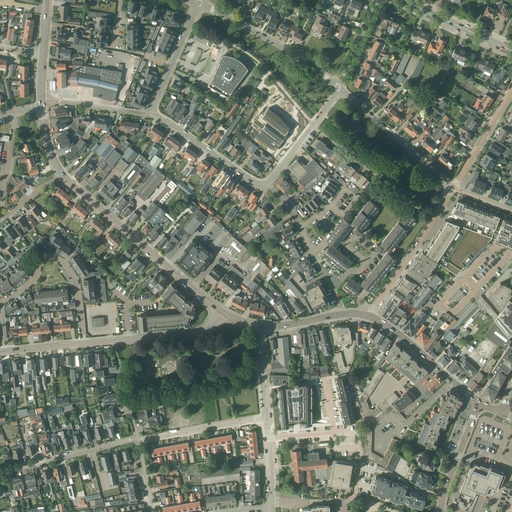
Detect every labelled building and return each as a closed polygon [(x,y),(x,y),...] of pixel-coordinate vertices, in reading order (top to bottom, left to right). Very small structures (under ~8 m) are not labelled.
[(115,0),(106,0),(105,6),(110,7),(110,10),(112,11),(115,0)] [(361,3),(354,0),(352,0),(350,4),(349,4),(345,12),(352,15),(354,11),(355,9),(354,8),(354,7),(359,9),(361,3)] [(135,9),(137,3),(131,1),(130,4),(129,3),(127,7),(129,8),(128,10),(132,11),(131,14),(136,16),(138,10),(135,9)] [(500,2),(496,10),(487,6),(484,14),(494,18),(495,14),(499,15),(498,16),(505,19),(510,8),(506,6),(506,5),(500,2)] [(148,18),(149,12),(147,12),(148,7),(142,5),(138,15),(145,17),(144,17),(148,18)] [(267,17),(270,10),(260,5),(255,15),(253,18),(260,22),(263,16),(267,17)] [(157,21),(160,10),(154,8),(152,13),(149,12),(148,18),(151,19),(157,21)] [(270,10),(267,17),(270,19),(267,25),(274,29),(279,20),(275,18),(277,14),(270,10)] [(70,19),(70,13),(60,12),(60,20),(63,20),(63,19),(67,19),(68,19),(67,23),(80,24),(80,20),(70,19)] [(104,13),(97,12),(96,16),(99,16),(98,22),(110,24),(111,21),(110,20),(110,18),(103,17),(104,13)] [(326,27),(323,25),(326,18),(325,18),(325,16),(316,12),(315,15),(316,16),(311,28),(323,34),(326,27)] [(179,25),(182,19),(180,18),(180,17),(178,15),(177,16),(173,15),(172,17),(169,16),(168,20),(166,19),(164,24),(172,27),(173,24),(176,25),(176,24),(179,25)] [(384,22),(381,25),(385,30),(388,27),(387,26),(388,23),(389,23),(388,26),(392,27),(390,30),(395,32),(396,29),(396,28),(397,26),(397,27),(400,21),(387,15),(384,22)] [(22,24),(23,22),(19,21),(19,23),(20,23),(20,25),(22,26),(22,27),(25,27),(25,30),(32,31),(33,26),(22,24)] [(290,33),(294,25),(286,21),(285,24),(282,22),(277,31),(285,35),(286,31),(290,33)] [(110,24),(98,22),(97,28),(95,28),(94,31),(99,31),(101,32),(101,29),(108,30),(109,27),(110,28),(110,24)] [(142,24),(135,22),(135,25),(128,25),(128,30),(138,30),(138,25),(142,25),(142,24)] [(304,35),(298,32),(300,29),(297,27),(299,24),(296,22),(294,26),(294,25),(290,33),(294,35),(292,39),(299,43),(301,39),(301,40),(304,35)] [(340,30),(337,37),(336,39),(340,41),(341,39),(344,40),(346,36),(347,32),(346,31),(347,28),(342,26),(342,25),(339,24),(337,29),(340,30)] [(174,37),(176,32),(165,27),(161,36),(172,41),(174,37)] [(140,30),(138,30),(128,30),(128,41),(138,41),(140,41),(140,30)] [(191,36),(198,38),(200,33),(193,30),(191,36)] [(419,33),(414,30),(410,39),(425,45),(429,35),(420,30),(419,33)] [(101,32),(99,31),(98,34),(99,34),(98,40),(108,41),(108,38),(108,36),(105,35),(105,34),(105,32),(101,32)] [(67,33),(59,32),(59,33),(58,34),(58,35),(59,36),(58,39),(66,40),(73,41),(73,43),(77,44),(78,38),(73,37),(68,36),(67,35),(67,33)] [(201,40),(212,43),(214,37),(203,33),(201,40)] [(378,39),(386,42),(388,38),(381,34),(378,39)] [(20,36),(20,38),(24,39),(23,42),(23,45),(29,46),(30,43),(31,37),(20,36)] [(168,50),(172,41),(161,36),(157,46),(159,47),(168,50)] [(434,51),(441,54),(446,42),(439,39),(437,46),(430,43),(428,49),(427,51),(430,52),(431,50),(434,51)] [(108,41),(98,40),(97,45),(96,48),(102,49),(103,46),(106,46),(107,44),(108,41)] [(376,40),(372,49),(379,52),(380,53),(381,51),(382,51),(385,45),(383,43),(383,44),(376,40)] [(138,41),(128,41),(128,51),(138,51),(138,41)] [(62,52),(72,53),(72,51),(71,51),(72,49),(71,49),(72,47),(58,45),(58,46),(57,46),(57,50),(62,51),(62,52)] [(166,56),(168,50),(159,47),(157,52),(166,56)] [(470,53),(456,47),(452,57),(465,63),(470,53)] [(372,49),(368,57),(372,59),(371,61),(377,64),(380,65),(381,64),(377,62),(381,55),(384,56),(385,55),(382,54),(383,52),(382,51),(381,51),(380,53),(379,52),(372,49)] [(71,55),(72,53),(62,52),(62,51),(57,50),(56,56),(60,56),(59,59),(70,60),(71,55)] [(228,98),(247,72),(247,71),(248,70),(246,67),(244,64),(240,61),(237,59),(233,57),(230,56),(227,55),(223,55),(222,57),(221,57),(208,86),(228,98)] [(477,60),(473,67),(477,69),(478,67),(485,70),(485,69),(492,72),(495,66),(488,63),(489,62),(483,59),(481,62),(477,60)] [(54,63),(57,63),(57,65),(57,66),(57,68),(57,69),(61,69),(61,71),(66,71),(66,63),(58,63),(58,61),(54,61),(54,63)] [(374,69),(372,68),(371,68),(372,65),(366,62),(363,68),(381,76),(379,75),(380,73),(378,72),(378,71),(374,69)] [(73,71),(72,71),(72,72),(58,72),(58,86),(78,86),(78,85),(95,88),(95,89),(96,90),(95,91),(94,95),(115,101),(118,89),(123,68),(118,68),(118,70),(103,68),(82,65),(73,64),(73,71)] [(380,78),(381,76),(363,68),(361,74),(367,76),(367,77),(369,78),(371,75),(375,77),(375,78),(378,78),(380,78)] [(493,78),(492,81),(495,82),(496,79),(496,80),(501,82),(501,83),(501,82),(503,78),(505,79),(505,78),(506,78),(507,75),(508,76),(510,72),(508,71),(507,70),(507,69),(506,69),(505,69),(503,68),(501,72),(498,70),(497,74),(496,73),(494,78),(493,78)] [(149,69),(147,74),(157,79),(158,75),(157,75),(159,73),(149,69)] [(147,74),(147,75),(145,79),(155,84),(155,83),(154,83),(156,78),(157,79),(147,74)] [(170,86),(174,88),(179,91),(182,87),(184,88),(188,83),(181,78),(179,82),(175,80),(175,81),(174,80),(174,82),(173,83),(173,82),(170,86)] [(364,81),(358,78),(357,82),(356,81),(354,84),(355,85),(362,88),(361,90),(365,92),(367,88),(368,89),(370,83),(368,83),(369,81),(365,79),(364,81)] [(389,78),(384,83),(392,90),(393,90),(397,86),(389,78)] [(145,79),(142,85),(151,89),(152,86),(153,87),(155,84),(145,79)] [(255,88),(260,82),(256,79),(253,83),(251,85),(255,88)] [(194,81),(192,83),(205,92),(207,90),(201,85),(199,88),(195,85),(197,83),(194,81)] [(487,88),(494,92),(497,85),(490,82),(487,88)] [(506,90),(509,83),(506,82),(505,85),(500,83),(499,87),(506,90)] [(266,83),(263,85),(279,103),(282,100),(266,83)] [(476,84),(475,86),(486,93),(488,89),(476,84)] [(141,87),(138,92),(148,97),(150,94),(149,93),(150,91),(141,87)] [(376,92),(372,88),(366,95),(370,99),(376,92)] [(199,90),(192,100),(197,103),(203,93),(199,90)] [(416,90),(413,94),(420,100),(424,97),(416,90)] [(138,92),(138,93),(136,97),(134,96),(134,97),(146,102),(145,101),(147,97),(148,97),(138,92)] [(378,92),(372,98),(373,98),(375,99),(373,101),(374,102),(373,103),(375,104),(376,104),(378,106),(383,102),(382,102),(386,97),(381,92),(380,94),(378,92)] [(481,98),(479,101),(480,102),(482,103),(483,102),(489,105),(493,98),(486,94),(483,99),(481,98)] [(184,101),(186,98),(181,95),(179,98),(180,99),(178,101),(176,100),(175,101),(173,99),(166,108),(174,114),(181,104),(182,104),(184,101)] [(134,97),(131,105),(134,106),(135,104),(143,107),(144,105),(145,105),(146,102),(134,97)] [(444,98),(438,107),(442,109),(448,100),(444,98)] [(183,105),(176,115),(181,119),(188,109),(191,106),(184,101),(182,104),(182,105),(183,105)] [(389,106),(386,109),(389,111),(387,113),(391,118),(402,106),(404,104),(401,101),(396,106),(394,105),(392,108),(389,106)] [(230,117),(239,105),(235,102),(226,114),(230,117)] [(489,105),(483,102),(482,103),(480,102),(480,103),(477,108),(480,110),(479,110),(484,113),(489,105)] [(209,105),(202,115),(205,117),(213,107),(209,105)] [(402,106),(391,118),(396,122),(398,120),(400,122),(403,118),(401,116),(398,114),(399,113),(398,113),(400,111),(401,112),(404,108),(402,106)] [(198,116),(193,113),(196,108),(194,107),(192,110),(191,109),(191,110),(188,114),(190,116),(186,122),(191,126),(198,116)] [(260,113),(251,124),(252,125),(254,127),(252,130),(251,130),(261,141),(277,149),(282,143),(281,142),(282,141),(286,136),(288,133),(287,132),(290,128),(280,117),(268,108),(266,111),(264,109),(260,113)] [(350,123),(352,120),(352,116),(349,113),(345,114),(343,117),(343,121),(346,123),(350,123)] [(238,114),(231,124),(234,127),(242,116),(238,114)] [(464,126),(471,130),(472,128),(474,130),(478,123),(476,122),(477,119),(470,114),(470,115),(471,115),(465,124),(465,125),(464,126)] [(82,118),(81,116),(75,122),(77,124),(78,124),(78,125),(87,126),(90,120),(91,116),(85,115),(84,119),(82,119),(82,118)] [(60,120),(57,121),(58,123),(57,124),(57,125),(58,126),(58,127),(67,125),(67,126),(69,126),(68,122),(67,122),(67,121),(70,121),(69,117),(60,118),(60,120)] [(100,127),(102,118),(96,117),(95,123),(94,123),(94,120),(92,120),(91,120),(85,131),(89,133),(91,130),(94,130),(95,127),(100,127)] [(201,119),(194,128),(199,132),(204,126),(206,127),(205,128),(207,129),(206,130),(210,132),(216,125),(205,118),(205,119),(202,117),(201,119)] [(102,118),(100,127),(103,128),(102,130),(108,131),(111,124),(107,124),(108,119),(102,118)] [(409,133),(419,121),(416,119),(414,122),(411,125),(408,123),(404,128),(409,133)] [(123,128),(127,128),(130,129),(131,128),(132,122),(124,121),(121,121),(120,128),(123,128)] [(419,121),(409,133),(411,135),(410,135),(412,137),(413,137),(415,135),(417,137),(420,133),(419,132),(422,128),(422,129),(424,126),(419,121)] [(138,130),(139,123),(132,122),(131,128),(130,129),(127,132),(130,133),(137,134),(138,130)] [(428,127),(424,132),(426,134),(430,130),(430,129),(432,127),(431,125),(428,127)] [(155,135),(159,129),(153,126),(150,131),(149,130),(146,133),(150,136),(152,132),(155,135)] [(467,142),(472,134),(471,134),(472,132),(462,126),(460,129),(461,129),(461,130),(464,132),(463,134),(462,134),(462,135),(461,134),(460,134),(459,136),(460,137),(460,138),(462,139),(467,142)] [(435,134),(437,135),(441,131),(440,131),(443,128),(441,127),(439,129),(438,128),(435,132),(436,133),(435,134)] [(215,134),(211,140),(216,143),(220,138),(221,138),(227,130),(225,128),(223,131),(219,128),(215,134)] [(224,149),(231,139),(227,136),(232,130),(229,128),(228,128),(227,130),(221,138),(220,140),(222,141),(219,145),(224,149)] [(448,132),(457,139),(459,136),(455,133),(456,132),(451,128),(450,129),(449,128),(447,130),(448,132)] [(496,138),(503,142),(505,139),(504,139),(507,134),(508,132),(504,130),(502,128),(496,138)] [(67,129),(62,132),(63,134),(58,136),(58,137),(59,140),(60,140),(61,142),(71,137),(67,129)] [(155,135),(153,137),(157,140),(156,140),(160,143),(164,137),(162,136),(164,133),(159,129),(155,135)] [(430,142),(426,148),(430,152),(435,147),(432,144),(434,141),(435,142),(443,133),(441,131),(437,135),(435,137),(435,136),(430,142)] [(100,145),(105,139),(115,146),(119,142),(109,134),(105,138),(103,136),(99,140),(97,142),(100,145)] [(423,136),(420,140),(422,142),(421,143),(426,148),(430,142),(435,136),(433,134),(430,137),(428,135),(427,136),(425,135),(424,137),(423,136)] [(443,144),(449,138),(446,135),(440,141),(443,144)] [(167,137),(163,143),(170,148),(172,145),(176,139),(171,136),(169,138),(167,137)] [(71,137),(61,142),(62,144),(61,144),(62,147),(63,147),(68,145),(69,147),(75,144),(72,139),(70,140),(69,138),(71,137)] [(67,159),(68,158),(69,160),(73,158),(73,159),(78,156),(76,152),(80,150),(83,146),(84,147),(87,142),(81,139),(77,145),(71,148),(72,151),(70,152),(70,151),(66,153),(66,154),(65,155),(67,159)] [(105,158),(115,146),(105,139),(100,145),(96,150),(105,158)] [(176,139),(172,145),(176,147),(174,150),(177,152),(179,149),(178,148),(181,143),(176,139)] [(246,148),(251,142),(248,139),(246,142),(243,146),(246,148)] [(313,144),(311,145),(314,147),(313,148),(313,149),(316,151),(323,142),(320,140),(319,141),(317,139),(313,144)] [(118,160),(130,147),(129,146),(124,142),(121,140),(105,160),(109,164),(113,167),(118,160)] [(22,145),(23,148),(25,147),(27,151),(32,150),(29,142),(25,143),(24,141),(20,142),(21,145),(22,145)] [(490,148),(489,149),(499,155),(500,152),(507,156),(511,149),(498,141),(496,145),(493,143),(492,145),(491,144),(489,147),(490,148)] [(96,150),(100,145),(97,142),(94,146),(91,149),(95,152),(96,150)] [(323,142),(316,151),(319,154),(320,153),(323,154),(328,148),(326,146),(327,145),(323,142)] [(157,149),(159,146),(155,143),(151,148),(152,148),(148,154),(150,155),(147,159),(149,161),(152,156),(157,149)] [(234,147),(230,153),(236,157),(240,150),(241,151),(243,147),(240,145),(237,143),(234,146),(234,147)] [(261,155),(255,150),(258,147),(255,145),(250,152),(253,155),(251,158),(250,157),(245,164),(249,166),(251,163),(254,164),(261,155)] [(130,165),(137,157),(136,156),(138,153),(130,147),(118,160),(119,161),(114,167),(122,173),(129,164),(130,165)] [(189,156),(192,151),(187,147),(183,152),(182,151),(180,155),(183,157),(185,154),(189,156)] [(323,154),(322,156),(324,157),(327,160),(334,151),(331,148),(330,149),(328,148),(323,154)] [(192,151),(189,156),(192,159),(190,162),(193,164),(195,161),(194,160),(198,154),(192,151)] [(334,151),(327,160),(333,164),(333,165),(339,157),(337,155),(338,154),(334,151)] [(448,159),(446,158),(445,156),(448,153),(445,151),(438,158),(444,164),(448,159)] [(132,166),(123,177),(130,183),(139,173),(148,162),(149,161),(147,159),(140,154),(137,157),(130,165),(132,166)] [(484,155),(483,158),(493,165),(496,166),(499,162),(501,163),(503,160),(496,156),(494,158),(486,154),(485,155),(484,155)] [(162,159),(158,157),(155,155),(149,162),(156,168),(162,159)] [(251,163),(249,166),(256,172),(261,165),(258,163),(260,160),(259,159),(261,156),(261,155),(254,164),(251,163)] [(444,164),(450,169),(453,165),(455,166),(458,163),(453,159),(451,162),(449,160),(452,157),(449,155),(447,157),(446,158),(448,159),(444,164)] [(26,157),(21,159),(22,162),(23,162),(24,166),(25,170),(30,168),(29,166),(36,164),(35,161),(34,161),(33,157),(27,159),(26,157)] [(342,169),(347,164),(344,162),(345,161),(339,157),(333,165),(338,168),(339,166),(342,169)] [(324,171),(317,164),(313,159),(306,165),(298,158),(288,168),(294,174),(299,179),(299,180),(299,179),(302,183),(305,186),(324,171)] [(493,165),(483,158),(481,161),(481,162),(480,164),(488,168),(486,171),(494,176),(496,173),(490,169),(493,165)] [(201,161),(197,167),(197,168),(197,169),(199,170),(202,173),(206,168),(209,163),(204,159),(202,161),(201,161)] [(87,160),(76,173),(79,175),(78,176),(80,177),(81,176),(81,177),(87,170),(90,172),(95,166),(87,160)] [(88,183),(91,185),(90,186),(92,188),(94,187),(94,188),(100,181),(102,179),(103,180),(108,174),(108,172),(113,167),(109,164),(105,160),(104,160),(101,164),(99,166),(103,169),(98,175),(98,176),(97,176),(95,175),(94,176),(88,183)] [(144,177),(140,181),(144,184),(157,169),(156,168),(149,162),(148,162),(139,173),(144,177)] [(346,176),(353,167),(349,165),(347,164),(342,169),(345,171),(343,174),(346,176)] [(210,174),(213,176),(218,169),(213,165),(208,172),(208,171),(203,177),(206,180),(210,174)] [(354,178),(358,173),(356,171),(356,170),(353,167),(346,176),(349,179),(352,176),(354,178)] [(37,173),(39,173),(38,168),(29,171),(30,176),(38,177),(37,173)] [(166,176),(157,169),(144,184),(136,193),(145,201),(166,176)] [(477,191),(482,179),(477,177),(479,172),(476,170),(469,182),(472,183),(473,182),(474,182),(473,186),(472,189),(477,191)] [(222,172),(217,178),(220,180),(218,184),(220,185),(222,182),(227,175),(222,172)] [(139,173),(130,183),(129,185),(134,189),(140,181),(144,177),(139,173)] [(357,185),(364,176),(361,174),(360,175),(358,173),(354,178),(352,180),(354,182),(354,183),(357,185)] [(12,178),(13,177),(12,176),(9,178),(14,185),(16,184),(18,183),(19,182),(17,179),(14,181),(12,178)] [(19,184),(22,189),(28,184),(24,178),(20,180),(17,176),(16,177),(17,179),(19,182),(18,183),(19,184)] [(276,183),(281,189),(289,183),(289,182),(284,177),(283,176),(276,183)] [(364,176),(357,185),(361,188),(363,185),(365,187),(370,182),(367,180),(368,179),(364,176)] [(329,182),(326,186),(334,191),(337,186),(336,186),(338,183),(336,181),(334,179),(333,179),(334,179),(333,180),(329,177),(327,180),(329,182)] [(153,201),(171,180),(169,178),(167,180),(167,181),(151,199),(152,201),(153,201)] [(226,184),(224,187),(226,188),(226,189),(230,192),(232,189),(231,188),(230,188),(235,181),(234,180),(232,178),(230,178),(226,184)] [(489,185),(491,179),(488,178),(487,181),(482,179),(477,191),(483,193),(484,190),(486,186),(485,186),(486,184),(489,185)] [(293,185),(292,185),(295,182),(292,179),(289,182),(289,183),(281,189),(285,193),(293,185)] [(494,197),(499,185),(493,183),(494,180),(491,179),(489,185),(492,186),(488,195),(489,195),(489,196),(493,198),(493,197),(494,197)] [(171,180),(152,201),(153,201),(159,207),(174,190),(174,189),(177,185),(171,180)] [(180,181),(177,185),(189,194),(192,191),(180,181)] [(104,197),(115,185),(111,182),(108,186),(106,188),(104,185),(98,192),(104,197)] [(16,184),(14,185),(15,187),(12,189),(16,193),(22,189),(19,184),(18,183),(16,184)] [(210,185),(207,183),(202,190),(205,193),(210,185)] [(234,201),(244,187),(238,183),(234,190),(237,192),(232,199),(234,201)] [(500,199),(503,191),(506,192),(509,184),(506,183),(504,187),(499,185),(494,197),(500,199)] [(119,188),(115,185),(104,197),(110,202),(115,196),(113,194),(115,191),(116,192),(119,188)] [(326,186),(324,190),(331,195),(332,193),(333,194),(335,191),(334,191),(326,186)] [(219,189),(217,192),(216,195),(219,197),(224,190),(221,187),(219,189)] [(245,197),(249,191),(244,187),(234,201),(236,202),(239,199),(242,195),(245,197)] [(61,198),(66,193),(60,188),(55,193),(61,198)] [(312,195),(309,198),(311,200),(316,207),(321,204),(319,201),(321,199),(322,199),(324,197),(328,199),(331,195),(324,190),(321,194),(320,193),(319,193),(318,194),(317,195),(316,193),(313,195),(312,195)] [(68,207),(71,204),(69,202),(70,200),(69,199),(71,197),(66,193),(61,198),(63,200),(62,202),(65,205),(68,207)] [(255,195),(256,194),(254,193),(253,193),(252,193),(248,199),(251,202),(248,207),(253,211),(258,205),(255,203),(257,200),(256,199),(258,196),(255,195)] [(115,206),(113,208),(118,212),(120,211),(128,202),(129,202),(131,199),(135,195),(134,194),(131,195),(129,197),(128,196),(127,198),(126,198),(126,197),(125,196),(123,197),(115,206)] [(132,210),(131,209),(134,206),(132,204),(134,202),(131,199),(129,202),(130,203),(127,206),(121,212),(127,217),(132,210)] [(198,205),(197,204),(191,199),(188,203),(192,207),(191,208),(194,211),(198,205)] [(200,200),(197,204),(205,210),(208,206),(200,200)] [(308,200),(306,202),(307,203),(312,210),(316,207),(311,200),(309,201),(308,200)] [(344,217),(326,239),(334,245),(340,238),(345,241),(346,240),(342,236),(345,233),(349,236),(350,234),(346,231),(352,224),(353,225),(353,224),(355,225),(352,230),(358,236),(360,234),(361,234),(362,232),(362,231),(360,229),(361,228),(361,229),(379,207),(370,200),(353,222),(352,221),(351,223),(344,217)] [(144,212),(142,213),(149,220),(160,207),(159,207),(153,201),(145,210),(144,212)] [(492,237),(492,238),(495,239),(495,241),(511,247),(511,224),(509,223),(509,221),(503,218),(503,219),(499,217),(494,214),(489,213),(478,208),(474,207),(468,204),(468,205),(463,203),(458,201),(455,206),(454,206),(445,219),(492,237)] [(77,213),(82,207),(77,202),(75,204),(73,205),(71,204),(68,207),(74,212),(75,211),(77,213)] [(308,213),(312,210),(307,203),(303,206),(308,213)] [(202,212),(199,210),(201,207),(198,205),(194,211),(181,226),(183,228),(191,234),(208,214),(204,210),(202,212)] [(264,214),(269,211),(265,205),(260,209),(262,212),(259,214),(260,216),(257,219),(259,222),(266,217),(264,214)] [(35,217),(38,215),(40,218),(43,217),(44,218),(47,215),(43,211),(40,213),(38,210),(35,206),(30,210),(35,217)] [(299,209),(298,210),(303,216),(304,215),(304,216),(308,213),(303,206),(299,209)] [(82,207),(77,213),(83,217),(82,219),(84,221),(87,217),(85,216),(87,214),(86,214),(88,212),(82,207)] [(160,207),(149,220),(152,222),(155,224),(163,215),(166,212),(160,207)] [(231,209),(227,215),(229,217),(228,219),(230,221),(236,213),(231,209)] [(133,222),(138,216),(134,212),(128,218),(133,222)] [(376,247),(375,249),(382,254),(385,250),(388,252),(389,253),(390,251),(416,219),(407,212),(381,244),(380,246),(378,244),(377,244),(376,246),(376,247)] [(216,213),(213,217),(218,222),(222,218),(216,213)] [(231,234),(218,222),(213,217),(209,214),(207,216),(232,236),(232,235),(231,234)] [(148,235),(150,237),(151,238),(152,239),(153,239),(159,233),(156,231),(158,229),(159,229),(162,225),(165,227),(170,221),(168,219),(168,218),(166,217),(163,215),(155,224),(152,227),(154,229),(148,235)] [(16,220),(18,223),(17,224),(16,223),(12,226),(21,237),(25,234),(21,229),(25,226),(26,228),(29,226),(27,223),(24,220),(21,216),(16,220)] [(272,216),(267,219),(266,220),(269,224),(265,227),(267,229),(277,222),(272,216)] [(28,222),(32,227),(37,224),(32,218),(28,222)] [(95,227),(100,222),(95,218),(93,219),(92,219),(86,226),(88,228),(92,224),(95,227)] [(492,237),(445,219),(443,222),(443,223),(442,223),(438,228),(439,228),(435,234),(430,241),(431,241),(427,247),(423,252),(441,263),(457,274),(464,267),(489,242),(488,242),(492,237)] [(173,220),(167,226),(170,229),(176,223),(173,220)] [(105,227),(100,222),(95,227),(99,231),(96,235),(98,237),(105,229),(104,228),(105,227)] [(152,227),(155,224),(152,222),(149,225),(147,222),(141,229),(146,233),(152,227)] [(281,223),(263,234),(266,239),(281,230),(285,239),(294,234),(290,226),(284,229),(281,223)] [(258,224),(250,230),(254,235),(262,229),(258,224)] [(13,244),(11,241),(18,236),(14,232),(12,229),(11,230),(8,225),(3,229),(8,236),(6,238),(4,240),(10,246),(13,244)] [(111,241),(116,236),(111,232),(109,233),(108,233),(102,240),(104,242),(108,238),(111,241)] [(58,237),(53,234),(52,237),(50,236),(48,239),(50,240),(48,243),(53,246),(58,237)] [(158,243),(157,244),(160,246),(160,245),(161,246),(162,247),(165,244),(166,244),(167,243),(167,242),(169,239),(164,235),(157,243),(158,243)] [(116,236),(111,241),(115,245),(112,248),(114,251),(121,243),(120,242),(121,240),(116,236)] [(167,246),(164,249),(165,249),(165,250),(167,252),(168,252),(174,245),(174,246),(179,241),(173,236),(167,243),(166,244),(166,245),(167,246)] [(233,236),(225,245),(240,257),(242,255),(244,252),(246,250),(247,249),(247,248),(233,236)] [(58,237),(53,246),(58,248),(56,251),(63,240),(58,237)] [(184,249),(185,250),(177,260),(181,263),(182,262),(187,267),(187,268),(191,271),(193,269),(195,270),(194,271),(198,274),(208,262),(207,261),(213,254),(209,251),(204,248),(205,247),(201,243),(199,246),(196,243),(197,243),(193,239),(184,249)] [(291,248),(299,243),(297,239),(291,242),(289,240),(282,243),(284,246),(288,244),(289,247),(290,246),(291,248)] [(63,240),(56,251),(61,254),(66,245),(66,244),(62,242),(63,240)] [(293,252),(302,248),(299,243),(291,248),(293,252)] [(71,248),(66,245),(61,254),(66,256),(71,248)] [(330,245),(323,254),(326,255),(332,260),(337,264),(343,269),(345,271),(352,262),(330,245)] [(9,247),(5,251),(12,258),(16,254),(14,253),(9,247)] [(128,256),(129,257),(134,251),(129,247),(120,257),(122,259),(126,255),(128,257),(128,256)] [(295,255),(289,258),(292,262),(300,258),(299,255),(304,252),(302,248),(293,252),(295,255)] [(16,251),(14,253),(16,254),(19,258),(30,252),(28,249),(23,253),(22,251),(19,253),(18,252),(16,251)] [(441,263),(422,251),(416,260),(408,273),(418,280),(420,277),(421,278),(423,276),(423,277),(427,280),(427,281),(433,274),(431,270),(432,269),(433,267),(437,269),(441,263)] [(82,257),(79,252),(77,253),(69,258),(71,260),(70,261),(72,263),(82,257)] [(372,272),(362,285),(370,291),(396,259),(389,253),(388,252),(382,259),(378,256),(377,258),(381,261),(378,265),(374,262),(372,264),(376,267),(373,270),(369,267),(368,269),(372,272)] [(15,261),(18,259),(17,257),(14,259),(13,258),(7,261),(0,254),(0,257),(8,265),(10,264),(13,263),(15,261)] [(82,257),(72,263),(72,264),(73,263),(75,268),(83,262),(80,258),(82,257)] [(259,272),(265,264),(266,264),(258,257),(248,268),(251,271),(242,282),(247,286),(247,285),(252,279),(256,275),(259,272)] [(142,263),(136,258),(131,266),(139,273),(145,265),(142,262),(142,263)] [(310,265),(310,263),(310,262),(309,259),(308,259),(307,258),(299,262),(300,262),(297,263),(300,270),(303,268),(310,265)] [(126,259),(120,266),(124,269),(130,263),(126,259)] [(219,259),(217,261),(226,268),(228,266),(219,259)] [(83,262),(75,268),(78,272),(88,265),(86,267),(83,262)] [(259,272),(264,277),(271,270),(265,264),(259,272)] [(285,270),(279,264),(273,270),(283,281),(284,281),(290,276),(285,270)] [(86,274),(88,276),(94,275),(94,272),(93,272),(88,265),(78,272),(80,275),(82,277),(86,274)] [(230,268),(243,278),(245,275),(232,265),(230,268)] [(307,274),(301,277),(303,280),(305,283),(309,281),(307,279),(309,278),(308,277),(314,274),(315,274),(316,274),(316,273),(316,272),(316,271),(315,271),(312,266),(305,270),(307,274)] [(23,267),(18,271),(24,279),(27,277),(27,276),(29,275),(23,267)] [(213,284),(221,274),(213,267),(205,277),(213,284)] [(476,281),(483,275),(478,269),(471,274),(476,281)] [(296,270),(290,276),(284,281),(293,292),(298,298),(304,305),(305,306),(307,305),(310,311),(314,308),(322,304),(325,309),(331,305),(328,301),(324,294),(326,293),(322,284),(319,279),(306,287),(308,291),(309,291),(310,293),(307,295),(306,294),(302,297),(302,296),(303,295),(289,280),(298,272),(296,270)] [(18,271),(14,274),(20,281),(24,278),(24,279),(18,271)] [(137,278),(132,273),(127,277),(133,282),(137,278)] [(154,286),(163,276),(160,274),(160,275),(157,273),(153,278),(150,276),(146,281),(149,283),(150,282),(154,286)] [(230,293),(231,292),(238,283),(226,273),(218,283),(230,293)] [(435,273),(434,274),(428,281),(426,283),(427,284),(434,290),(443,279),(439,276),(436,273),(435,273)] [(14,274),(10,277),(15,285),(20,281),(14,274)] [(83,279),(84,285),(96,284),(95,278),(94,275),(88,276),(88,279),(83,279)] [(158,291),(160,293),(164,289),(162,287),(167,281),(164,279),(165,278),(163,276),(154,286),(155,285),(160,289),(158,291)] [(427,280),(423,277),(417,283),(406,276),(397,288),(406,294),(409,289),(411,291),(415,294),(421,287),(427,280)] [(2,279),(8,289),(13,287),(8,278),(3,281),(2,279)] [(350,278),(343,287),(354,295),(356,297),(360,292),(358,291),(361,287),(350,278)] [(2,279),(0,280),(0,286),(4,293),(4,292),(8,289),(2,279)] [(256,294),(258,296),(259,297),(260,297),(255,292),(256,290),(254,288),(253,287),(256,283),(252,279),(247,285),(247,286),(251,289),(253,292),(256,294)] [(501,283),(488,295),(493,301),(495,304),(495,303),(502,311),(511,295),(511,294),(511,291),(511,290),(511,289),(511,288),(511,287),(510,286),(504,283),(503,284),(501,283)] [(162,295),(167,300),(169,298),(184,311),(183,313),(144,317),(144,315),(146,315),(147,315),(146,314),(139,315),(140,330),(142,329),(142,328),(145,328),(145,329),(148,329),(148,328),(151,328),(151,326),(154,326),(154,328),(160,327),(160,326),(163,326),(163,327),(177,326),(177,323),(180,323),(180,326),(183,325),(183,326),(189,325),(191,317),(192,317),(195,310),(194,310),(195,305),(195,304),(191,301),(189,299),(188,300),(185,298),(186,297),(177,289),(175,287),(174,288),(172,286),(173,285),(171,284),(162,295)] [(434,290),(427,284),(422,291),(420,290),(415,296),(411,301),(412,303),(419,309),(423,303),(423,304),(434,290)] [(245,291),(252,294),(253,292),(251,289),(247,286),(245,291)] [(406,295),(397,289),(391,298),(392,299),(387,305),(386,304),(380,314),(389,320),(393,313),(395,310),(398,306),(403,298),(406,295)] [(298,298),(293,292),(291,290),(287,293),(289,295),(290,295),(291,297),(288,300),(299,312),(303,308),(302,307),(304,305),(298,298)] [(410,290),(406,295),(403,298),(408,302),(415,295),(410,290)] [(21,299),(24,305),(33,300),(30,293),(27,295),(26,294),(23,296),(23,297),(21,299)] [(270,293),(268,295),(273,300),(275,304),(277,307),(277,306),(284,316),(287,314),(280,302),(277,297),(276,298),(270,293)] [(237,306),(241,298),(235,295),(231,302),(237,306)] [(281,295),(277,297),(280,302),(287,314),(291,311),(282,298),(281,295)] [(483,297),(482,295),(477,300),(495,320),(498,314),(483,297)] [(495,320),(495,321),(507,336),(509,338),(511,335),(511,295),(502,311),(499,315),(495,320)] [(241,298),(237,306),(244,309),(247,304),(246,303),(249,298),(246,297),(245,298),(242,297),(241,298)] [(450,329),(445,334),(444,336),(450,342),(456,335),(454,333),(476,310),(478,306),(482,311),(484,309),(477,300),(457,321),(450,329)] [(26,313),(22,308),(19,303),(17,304),(16,302),(13,304),(12,303),(9,305),(9,306),(7,308),(6,309),(8,312),(9,312),(10,314),(19,308),(20,310),(23,308),(26,313)] [(258,304),(258,303),(255,302),(255,303),(251,303),(250,305),(249,311),(256,313),(257,307),(258,307),(258,304)] [(265,312),(266,309),(271,310),(266,305),(262,304),(262,303),(258,302),(258,303),(258,304),(258,307),(257,307),(256,313),(264,314),(264,312),(265,312)] [(389,320),(397,324),(406,311),(398,306),(395,310),(393,313),(393,314),(389,320)] [(72,310),(61,311),(61,317),(69,316),(70,320),(73,320),(72,310)] [(427,315),(423,311),(422,310),(414,320),(414,319),(410,320),(410,321),(409,321),(403,329),(411,336),(427,315)] [(465,328),(480,312),(478,310),(474,314),(475,315),(474,316),(474,315),(468,321),(468,322),(467,322),(463,326),(465,328)] [(403,315),(397,324),(401,327),(410,314),(406,311),(403,315)] [(93,327),(104,326),(104,317),(92,318),(93,327)] [(55,331),(63,330),(62,319),(59,319),(60,325),(54,325),(55,331)] [(64,319),(62,319),(63,330),(71,329),(71,323),(68,324),(68,321),(64,321),(64,319)] [(433,326),(434,327),(431,330),(429,333),(432,335),(423,347),(428,351),(437,339),(436,339),(441,333),(437,331),(438,329),(443,322),(441,321),(439,319),(433,326)] [(48,321),(40,322),(40,324),(41,327),(41,332),(50,331),(49,326),(48,321)] [(511,341),(509,338),(495,321),(484,335),(505,350),(491,370),(495,373),(485,386),(486,386),(479,395),(487,398),(487,399),(492,401),(493,398),(497,390),(500,385),(505,374),(503,373),(505,370),(507,372),(511,367),(511,366),(511,346),(509,344),(511,341)] [(361,332),(355,332),(355,344),(361,344),(367,349),(370,344),(369,343),(363,340),(364,340),(365,336),(368,337),(367,338),(367,339),(371,341),(377,330),(374,329),(374,327),(372,326),(371,327),(367,325),(366,324),(365,324),(364,324),(359,323),(358,329),(361,330),(361,332)] [(423,323),(416,333),(419,336),(416,339),(424,345),(429,337),(422,331),(426,326),(423,323)] [(41,332),(41,327),(37,327),(37,324),(32,325),(32,328),(33,333),(41,332)] [(346,342),(352,341),(350,332),(355,332),(355,329),(351,329),(350,324),(347,325),(347,326),(341,326),(341,325),(334,326),(332,326),(332,330),(334,344),(339,343),(340,341),(342,342),(344,342),(345,341),(346,342)] [(19,334),(19,329),(18,329),(18,325),(14,326),(14,327),(11,327),(11,330),(10,330),(11,335),(19,334)] [(19,329),(19,334),(28,333),(27,328),(26,326),(22,326),(22,329),(19,329)] [(331,361),(330,357),(332,357),(330,353),(331,353),(329,345),(328,345),(328,343),(324,329),(319,330),(323,343),(322,343),(323,346),(325,354),(327,362),(331,361)] [(466,329),(459,336),(463,339),(469,332),(466,329)] [(379,332),(373,340),(370,345),(373,347),(376,342),(380,344),(385,336),(384,334),(383,333),(381,333),(379,332)] [(392,340),(390,339),(389,339),(386,337),(381,345),(379,349),(385,352),(386,351),(392,341),(392,340)] [(287,338),(277,339),(277,340),(279,361),(271,362),(272,373),(289,371),(290,364),(287,338)] [(428,352),(434,358),(445,346),(439,340),(428,352)] [(401,348),(395,343),(391,349),(392,350),(385,357),(405,374),(405,373),(416,382),(421,376),(422,378),(428,371),(422,365),(421,366),(410,356),(411,355),(403,349),(402,350),(401,348)] [(453,350),(449,347),(436,360),(443,367),(457,354),(456,354),(459,350),(456,347),(453,350)] [(85,358),(83,358),(83,364),(84,368),(84,366),(88,366),(94,366),(93,363),(92,353),(91,353),(91,352),(87,353),(88,354),(84,354),(85,358)] [(96,359),(95,359),(96,365),(97,365),(103,365),(103,367),(108,366),(107,358),(105,358),(102,359),(102,352),(99,353),(99,352),(97,352),(96,353),(95,353),(96,359)] [(340,374),(348,371),(351,366),(348,365),(347,367),(344,366),(341,352),(335,353),(340,374)] [(81,354),(75,355),(76,365),(78,364),(79,368),(84,368),(83,364),(82,364),(81,354)] [(385,357),(386,356),(383,354),(376,365),(379,367),(385,357)] [(58,371),(58,370),(56,370),(56,367),(59,367),(58,357),(52,357),(54,367),(53,367),(53,371),(54,371),(54,376),(58,376),(61,375),(61,371),(58,371)] [(492,357),(483,370),(489,374),(496,360),(492,357)] [(48,358),(40,358),(41,369),(41,376),(42,382),(42,383),(42,385),(43,390),(46,390),(46,387),(47,387),(47,384),(46,377),(46,376),(47,376),(47,372),(50,372),(49,368),(49,361),(48,361),(48,358)] [(32,381),(33,381),(33,380),(30,359),(27,360),(28,368),(27,368),(27,372),(24,372),(26,385),(33,384),(32,381)] [(462,363),(459,360),(458,362),(455,359),(446,368),(452,374),(460,366),(461,365),(462,363)] [(462,363),(461,365),(464,367),(462,369),(471,377),(472,375),(477,369),(472,365),(465,359),(462,363)] [(20,360),(12,361),(14,374),(18,373),(18,376),(22,375),(20,360)] [(6,361),(0,362),(0,372),(3,372),(4,373),(4,379),(9,379),(8,371),(7,371),(7,368),(6,361)] [(103,368),(96,369),(96,371),(96,375),(97,377),(104,376),(103,368)] [(385,408),(391,403),(398,397),(394,392),(377,406),(374,409),(370,408),(366,400),(369,396),(382,375),(383,376),(385,373),(378,369),(370,381),(365,389),(363,392),(359,399),(368,423),(370,422),(372,419),(375,417),(377,415),(380,413),(383,411),(385,408)] [(485,376),(487,374),(483,371),(482,373),(480,371),(468,386),(469,386),(468,387),(475,392),(478,389),(477,388),(487,377),(485,376)] [(341,377),(337,378),(338,384),(348,382),(346,373),(340,374),(341,377)] [(289,375),(274,374),(274,378),(273,378),(273,381),(274,384),(286,383),(286,382),(287,379),(289,379),(289,375)] [(426,390),(420,397),(424,401),(433,392),(432,391),(439,383),(440,383),(443,379),(437,374),(426,385),(430,389),(428,392),(426,390)] [(114,376),(104,378),(105,386),(108,386),(108,385),(115,384),(114,376)] [(362,388),(365,389),(370,381),(368,379),(362,388)] [(290,386),(278,388),(279,392),(280,392),(280,395),(279,395),(279,396),(279,400),(281,400),(281,403),(279,403),(280,404),(281,404),(281,406),(280,407),(281,416),(282,416),(283,418),(281,419),(283,419),(283,422),(281,422),(282,427),(290,427),(290,426),(293,426),(293,424),(300,424),(303,424),(303,425),(312,425),(312,419),(310,419),(310,417),(312,417),(312,416),(310,416),(310,413),(312,413),(312,404),(310,404),(310,401),(312,401),(312,400),(310,400),(310,397),(312,397),(312,393),(312,392),(310,392),(310,390),(312,390),(312,385),(300,385),(298,386),(298,384),(298,383),(293,384),(293,385),(294,387),(290,387),(290,386)] [(409,389),(403,394),(393,403),(400,411),(410,402),(416,397),(415,396),(416,395),(411,389),(410,390),(409,389)] [(419,435),(417,441),(427,445),(430,446),(435,448),(437,442),(436,442),(435,441),(436,439),(440,429),(441,426),(442,426),(445,428),(450,417),(450,418),(451,415),(454,416),(459,403),(461,404),(463,398),(455,395),(457,393),(450,390),(449,393),(447,392),(445,397),(443,397),(442,400),(440,405),(438,409),(438,410),(434,408),(433,411),(431,416),(429,421),(428,421),(425,420),(424,422),(420,433),(419,435)] [(104,392),(96,395),(97,398),(104,396),(105,404),(117,401),(116,398),(116,397),(118,396),(117,392),(104,395),(104,392)] [(142,397),(138,398),(138,400),(139,406),(149,404),(148,398),(148,397),(148,396),(142,397)] [(69,403),(69,397),(56,398),(57,407),(69,403)] [(385,408),(389,414),(391,412),(395,408),(391,403),(385,408)] [(73,409),(71,404),(62,406),(64,412),(69,410),(73,409)] [(108,409),(101,411),(102,414),(104,422),(104,423),(105,426),(107,425),(110,436),(116,434),(113,426),(112,423),(110,424),(109,420),(116,418),(117,418),(116,413),(117,413),(115,406),(107,408),(108,409)] [(143,413),(155,411),(153,411),(153,407),(137,409),(138,415),(143,415),(143,413)] [(52,414),(51,410),(41,413),(42,417),(43,416),(44,418),(48,417),(47,415),(48,415),(48,416),(52,415),(52,414)] [(143,415),(138,415),(138,418),(139,418),(139,419),(142,419),(142,417),(145,417),(145,419),(149,419),(149,421),(150,425),(160,423),(159,415),(156,415),(155,411),(143,413),(143,415)] [(31,424),(42,421),(40,413),(35,414),(30,415),(29,416),(31,424)] [(84,426),(80,427),(81,433),(81,432),(82,435),(84,435),(85,438),(83,438),(84,443),(87,442),(88,442),(89,442),(89,441),(92,441),(89,429),(88,430),(87,427),(84,428),(84,426)] [(97,439),(105,437),(102,426),(95,428),(96,434),(95,434),(97,439)] [(72,432),(76,445),(82,443),(78,430),(72,432)] [(240,430),(236,430),(237,437),(240,436),(240,439),(247,438),(250,438),(256,437),(255,431),(249,432),(249,435),(246,435),(246,436),(243,436),(243,434),(240,434),(240,430)] [(65,448),(71,446),(68,437),(65,438),(63,431),(58,432),(59,436),(60,441),(63,440),(65,448)] [(49,443),(47,435),(46,433),(39,435),(42,445),(44,453),(48,452),(46,443),(49,443)] [(60,449),(59,445),(61,444),(60,441),(59,436),(53,437),(55,442),(51,443),(53,450),(60,449)] [(29,446),(26,447),(28,455),(30,455),(34,454),(34,453),(36,453),(34,445),(37,444),(36,437),(33,438),(33,441),(28,442),(29,446)] [(214,454),(216,453),(213,438),(207,439),(208,445),(211,445),(212,448),(213,447),(214,454)] [(15,450),(12,451),(14,459),(17,458),(20,457),(22,456),(20,449),(20,448),(24,447),(22,441),(19,442),(19,444),(14,446),(15,450)] [(257,449),(242,451),(242,453),(248,452),(248,453),(249,453),(249,456),(247,456),(248,460),(256,459),(255,456),(258,455),(257,449)] [(122,458),(123,462),(124,467),(125,467),(125,469),(127,469),(127,466),(131,465),(130,461),(131,461),(131,458),(129,450),(122,451),(124,460),(123,460),(122,458)] [(293,463),(292,464),(292,467),(294,468),(295,480),(303,480),(303,479),(307,478),(307,483),(307,484),(308,484),(309,485),(310,485),(311,485),(312,485),(313,485),(314,484),(315,484),(316,483),(315,478),(321,478),(330,479),(333,460),(327,459),(326,458),(319,459),(318,451),(307,453),(308,460),(301,461),(300,450),(292,450),(293,463)] [(119,452),(118,452),(117,452),(116,452),(115,453),(113,454),(116,463),(114,463),(115,470),(120,469),(118,464),(122,463),(119,452)] [(392,472),(399,456),(393,452),(386,468),(392,472)] [(109,454),(101,456),(102,461),(101,461),(102,465),(103,465),(104,470),(107,469),(108,472),(107,472),(110,485),(117,484),(115,470),(113,471),(112,468),(109,454)] [(384,456),(383,458),(380,464),(386,467),(390,459),(384,456)] [(421,458),(420,462),(421,463),(421,467),(423,467),(423,468),(426,468),(425,471),(430,472),(431,469),(432,469),(433,468),(434,466),(433,465),(434,460),(430,459),(427,458),(427,459),(424,458),(421,458)] [(80,466),(82,474),(89,472),(90,478),(94,477),(92,469),(89,470),(86,460),(80,462),(81,465),(80,466)] [(330,479),(329,485),(338,487),(338,488),(341,488),(341,487),(350,489),(352,477),(353,477),(353,473),(352,473),(354,463),(333,460),(330,479)] [(76,473),(74,463),(67,465),(69,475),(76,473)] [(474,496),(477,489),(485,492),(485,491),(492,494),(494,489),(497,490),(500,482),(502,482),(502,481),(504,476),(505,474),(503,473),(503,472),(502,471),(500,470),(499,469),(497,468),(495,467),(492,467),(490,467),(489,466),(489,468),(484,466),(483,466),(482,465),(481,465),(481,466),(474,463),(472,467),(471,466),(464,485),(462,485),(460,491),(474,496)] [(196,473),(196,465),(180,465),(180,481),(183,481),(183,477),(190,478),(190,473),(196,473)] [(62,474),(60,466),(54,468),(55,472),(53,472),(54,476),(56,476),(57,481),(59,480),(61,486),(67,484),(65,476),(61,477),(61,474),(62,474)] [(45,483),(49,482),(52,482),(50,474),(49,474),(48,470),(42,471),(44,479),(45,483)] [(414,470),(410,480),(416,482),(415,483),(428,489),(432,479),(430,478),(431,476),(420,471),(420,472),(414,470)] [(30,474),(29,474),(35,496),(38,495),(41,494),(39,488),(37,489),(36,487),(36,484),(35,484),(35,481),(36,481),(34,473),(33,474),(32,473),(30,473),(30,474)] [(162,474),(156,475),(158,481),(164,480),(167,479),(166,477),(166,473),(162,474)] [(28,498),(35,496),(29,474),(25,475),(27,483),(28,486),(29,488),(26,489),(28,498)] [(21,476),(17,477),(19,485),(20,491),(21,495),(21,494),(26,493),(24,487),(23,484),(21,476)] [(391,481),(376,476),(374,484),(375,484),(375,486),(373,486),(371,493),(378,495),(378,497),(384,498),(385,496),(389,497),(388,499),(403,503),(404,500),(408,501),(407,504),(422,509),(425,498),(418,496),(418,494),(407,491),(408,486),(392,482),(392,484),(390,483),(391,481)] [(15,489),(12,490),(13,496),(21,495),(20,491),(19,485),(17,477),(12,478),(14,486),(15,489)] [(136,485),(135,478),(131,479),(126,480),(127,487),(136,485)] [(167,482),(167,479),(164,480),(158,481),(159,488),(168,486),(168,482),(167,482)] [(127,487),(125,487),(126,490),(128,490),(128,493),(129,493),(137,492),(136,485),(127,487)] [(136,511),(142,511),(145,510),(144,503),(141,504),(142,509),(136,511)]
